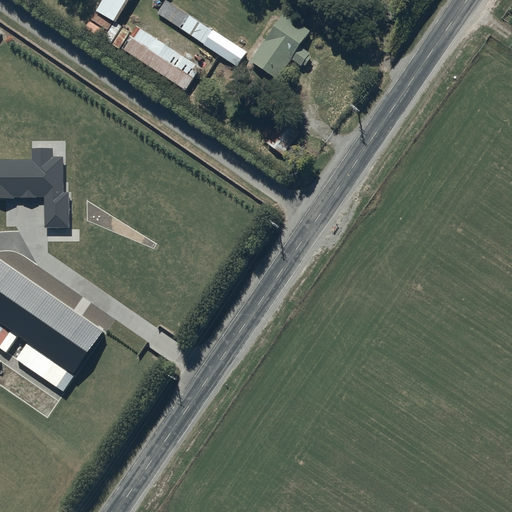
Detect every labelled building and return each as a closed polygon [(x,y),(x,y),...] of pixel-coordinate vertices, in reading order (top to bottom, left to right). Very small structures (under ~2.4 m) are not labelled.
[(124,0),(101,0),(96,10),(114,20),(124,0)] [(168,0),(167,0),(158,14),(239,66),(248,51),(168,0)] [(259,26),(270,33),(253,61),(280,77),(291,59),(304,67),(312,52),(302,46),(312,30),(282,12),(275,23),(264,16),(259,26)] [(114,22),(104,38),(194,94),(208,70),(139,27),(134,34),(114,22)] [(303,133),(284,119),(267,142),(285,156),(303,133)]
